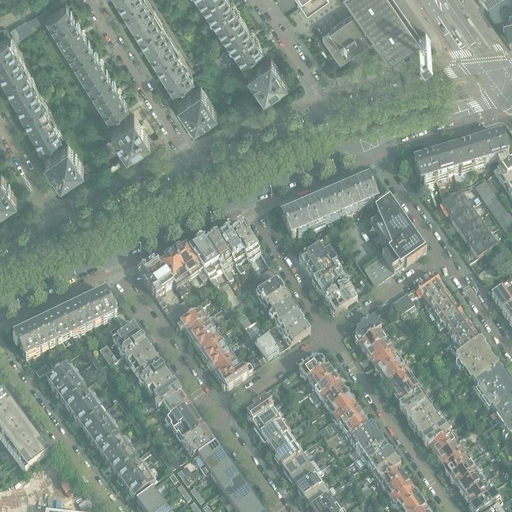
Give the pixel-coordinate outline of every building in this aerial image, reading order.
[(138,0),(116,0),(123,10),(138,0)] [(162,23),(154,10),(147,0),(138,0),(123,10),(139,37),(162,23)] [(243,20),(234,8),(228,0),(210,0),(203,5),(223,34),(243,20)] [(419,36),(394,0),(348,0),(357,12),(322,36),(340,62),(375,37),(379,43),(389,58),(419,36)] [(74,18),(66,5),(46,17),(54,30),(74,18)] [(511,12),(511,13),(511,16),(505,18),(506,25),(503,26),(505,34),(509,33),(511,42),(511,41),(511,12)] [(43,26),(37,16),(32,19),(38,29),(43,26)] [(92,48),(74,18),(54,30),(73,60),(92,48)] [(38,29),(32,19),(27,22),(33,32),(38,29)] [(262,48),(254,37),(243,20),(223,34),(243,62),(250,57),(255,54),(262,48)] [(33,32),(27,22),(21,26),(27,36),(33,32)] [(178,50),(170,36),(162,23),(139,37),(156,64),(178,50)] [(27,36),(21,26),(16,29),(22,39),(27,36)] [(22,39),(16,29),(11,32),(17,42),(22,39)] [(27,70),(19,54),(10,39),(8,40),(8,38),(0,42),(0,74),(4,83),(27,70)] [(110,77),(92,48),(73,60),(90,89),(110,77)] [(195,77),(187,63),(178,50),(156,64),(173,91),(177,88),(182,85),(195,77)] [(286,80),(270,57),(261,63),(255,54),(250,57),(256,66),(247,72),(263,96),(286,80)] [(45,102),(36,86),(27,70),(4,83),(22,115),(45,102)] [(128,106),(119,91),(110,77),(90,89),(108,118),(113,115),(118,112),(128,106)] [(216,110),(200,87),(189,95),(182,85),(177,88),(184,98),(177,103),(193,126),(216,110)] [(63,135),(54,119),(45,102),(22,115),(40,148),(47,144),(52,141),(63,135)] [(150,138),(134,115),(124,122),(118,112),(113,115),(120,125),(111,131),(127,154),(150,138)] [(511,163),(509,166),(506,160),(507,160),(506,157),(508,156),(504,142),(502,143),(500,137),(483,142),(490,165),(497,163),(499,170),(500,172),(496,174),(508,191),(511,187),(511,163)] [(83,167),(67,144),(58,150),(52,141),(47,144),(53,153),(44,160),(60,183),(83,167)] [(490,165),(483,142),(467,147),(467,148),(463,149),(463,148),(446,153),(453,176),(459,174),(460,178),(461,177),(460,174),(471,171),(471,174),(474,173),(473,170),(483,167),(484,170),(485,170),(484,167),(490,165)] [(453,176),(446,153),(430,158),(430,159),(426,160),(426,159),(413,163),(420,186),(423,186),(424,188),(425,188),(424,185),(433,182),(434,185),(435,185),(436,185),(436,182),(446,179),(447,181),(448,181),(447,178),(453,176)] [(0,208),(17,197),(1,174),(0,174),(0,208)] [(377,203),(367,181),(349,189),(360,213),(374,207),(373,205),(377,203)] [(360,213),(349,189),(316,203),(327,228),(360,213)] [(478,221),(472,212),(474,211),(469,204),(467,205),(460,196),(440,209),(459,235),(478,221)] [(327,228),(316,203),(282,218),(291,240),(297,238),(298,240),(309,235),(327,228)] [(414,237),(404,222),(404,221),(403,219),(402,218),(401,218),(395,209),(392,211),(389,205),(376,214),(379,220),(370,226),(390,254),(385,256),(386,256),(382,258),(383,260),(382,261),(394,277),(402,271),(426,255),(417,242),(417,240),(416,238),(415,237),(414,237)] [(497,248),(490,238),(491,236),(487,230),(485,231),(478,221),(459,235),(477,261),(497,248)] [(261,256),(243,228),(241,227),(240,227),(236,230),(235,232),(235,233),(234,232),(233,232),(231,234),(247,261),(258,279),(262,276),(254,264),(253,265),(252,263),(253,262),(253,261),(261,256)] [(247,261),(231,234),(229,232),(227,231),(222,234),(221,237),(220,236),(217,238),(235,267),(241,277),(245,274),(241,268),(239,269),(238,267),(247,261)] [(235,267),(217,238),(217,237),(216,237),(214,237),(209,239),(209,240),(209,242),(207,242),(204,243),(222,272),(229,284),(233,281),(229,275),(228,276),(227,274),(228,273),(227,271),(235,267)] [(222,272),(204,243),(201,242),(196,245),(197,245),(196,247),(196,248),(196,247),(192,249),(190,249),(190,248),(187,250),(208,280),(215,290),(219,287),(215,281),(214,282),(213,280),(217,277),(216,275),(222,272)] [(298,263),(313,252),(310,247),(295,257),(298,263)] [(208,280),(187,250),(186,248),(180,252),(180,251),(175,253),(172,257),(189,283),(197,277),(202,285),(208,280)] [(343,270),(337,262),(335,264),(327,253),(324,255),(320,248),(313,252),(298,263),(302,269),(305,270),(312,280),(311,280),(311,283),(315,290),(338,274),(343,270)] [(189,283),(172,257),(167,259),(164,262),(164,264),(159,267),(174,288),(181,299),(188,295),(182,287),(189,283)] [(394,277),(382,261),(373,268),(384,284),(394,277)] [(174,288),(159,267),(155,262),(146,268),(143,267),(138,270),(138,274),(137,274),(145,286),(150,293),(150,292),(155,300),(159,306),(162,311),(167,307),(162,301),(161,301),(159,298),(174,288)] [(384,284),(373,268),(364,273),(375,290),(384,284)] [(349,291),(338,274),(315,290),(318,295),(321,296),(324,300),(333,293),(338,299),(349,291)] [(364,281),(361,276),(355,280),(358,285),(361,283),(364,281)] [(423,298),(440,287),(434,279),(418,290),(423,298)] [(373,292),(365,280),(364,281),(361,283),(368,295),(373,292)] [(262,307),(284,293),(280,286),(279,286),(277,283),(255,296),(262,307)] [(511,283),(491,298),(494,303),(497,307),(501,313),(511,306),(511,283)] [(259,291),(256,285),(248,290),(252,295),(259,291)] [(429,306),(445,294),(440,287),(423,298),(429,306)] [(357,302),(349,291),(338,299),(333,293),(324,300),(323,303),(325,306),(328,307),(330,310),(330,313),(332,317),(335,318),(357,302)] [(268,317),(290,304),(286,297),(284,293),(262,307),(268,317)] [(434,313),(450,302),(445,294),(429,306),(425,309),(431,317),(435,314),(434,313)] [(116,319),(115,317),(114,315),(117,314),(114,307),(111,308),(105,295),(60,316),(71,340),(116,319)] [(415,308),(413,306),(407,298),(400,303),(410,319),(418,313),(415,308)] [(440,322),(456,310),(450,302),(434,313),(435,314),(440,322)] [(410,319),(400,303),(392,308),(400,318),(403,323),(410,319)] [(170,322),(188,310),(184,304),(166,316),(170,322)] [(275,328),(297,314),(293,307),(290,304),(268,317),(275,328)] [(237,319),(248,312),(244,306),(233,313),(237,319)] [(511,327),(511,306),(501,313),(506,320),(505,320),(508,324),(509,324),(511,328),(511,327)] [(178,326),(193,317),(188,310),(170,322),(175,329),(178,326)] [(445,330),(462,318),(456,310),(440,322),(445,330)] [(187,335),(208,321),(201,311),(193,317),(178,326),(182,332),(184,332),(187,335)] [(282,338),(303,324),(304,324),(299,318),(297,314),(275,328),(282,338)] [(71,340),(60,316),(14,338),(15,340),(13,341),(16,347),(18,346),(25,360),(26,362),(71,340)] [(472,334),(462,318),(445,330),(456,345),(472,334)] [(194,345),(215,331),(208,321),(187,335),(189,339),(189,341),(191,345),(194,345)] [(359,348),(379,333),(381,332),(374,321),(356,333),(357,334),(356,336),(355,340),(356,341),(354,342),(358,348),(358,347),(359,348)] [(404,324),(409,331),(413,329),(409,321),(404,324)] [(252,327),(248,322),(241,326),(245,332),(252,327)] [(289,350),(310,335),(306,328),(303,324),(282,338),(289,350)] [(114,339),(124,332),(120,327),(110,334),(114,339)] [(129,345),(140,338),(138,336),(138,335),(139,333),(135,327),(114,342),(121,353),(119,355),(123,361),(126,359),(134,352),(129,345)] [(414,328),(413,329),(409,331),(414,339),(419,336),(414,328)] [(201,355),(222,341),(215,331),(194,345),(193,348),(196,351),(198,352),(201,355)] [(365,357),(385,343),(379,333),(359,348),(365,357)] [(271,345),(267,338),(264,334),(252,341),(253,343),(255,346),(262,356),(268,364),(269,364),(270,363),(271,362),(279,357),(275,351),(271,345)] [(455,358),(478,342),(472,334),(456,345),(457,346),(451,350),(450,351),(455,358)] [(424,344),(419,336),(414,339),(416,341),(420,347),(424,344)] [(154,355),(150,350),(148,350),(145,346),(146,343),(143,340),(141,339),(140,339),(140,338),(129,345),(134,352),(126,359),(133,370),(154,355)] [(208,365),(229,350),(222,341),(201,355),(203,358),(202,361),(205,364),(208,365)] [(255,346),(253,343),(252,341),(251,341),(246,345),(249,350),(251,348),(255,346)] [(498,371),(488,356),(478,342),(455,358),(458,363),(457,364),(469,383),(473,380),(477,386),(498,371)] [(373,367),(393,353),(385,343),(365,357),(370,364),(373,367)] [(284,353),(280,347),(275,351),(279,357),(284,353)] [(118,365),(107,349),(100,354),(108,367),(103,370),(105,373),(118,365)] [(214,375),(236,360),(229,350),(208,365),(207,367),(209,371),(212,371),(214,375)] [(380,377),(400,364),(393,353),(373,367),(375,370),(375,375),(380,377)] [(149,374),(160,367),(157,364),(158,364),(158,361),(154,355),(133,370),(141,382),(139,383),(143,389),(145,388),(154,381),(149,374)] [(266,365),(261,358),(256,361),(262,369),(266,365)] [(65,367),(59,360),(50,367),(56,374),(65,367)] [(221,385),(243,370),(236,360),(214,375),(217,378),(216,381),(218,384),(221,384),(221,385)] [(309,381),(328,368),(325,363),(323,364),(322,362),(318,362),(316,363),(315,361),(298,373),(306,383),(309,381)] [(387,388),(410,371),(406,367),(403,369),(400,364),(380,377),(380,382),(385,385),(385,384),(387,388)] [(39,380),(49,372),(46,367),(35,374),(39,380)] [(174,384),(170,378),(167,378),(165,374),(165,372),(163,368),(160,367),(149,374),(154,381),(145,388),(153,399),(174,384)] [(227,393),(253,375),(247,367),(243,370),(221,385),(222,385),(221,388),(223,391),(226,392),(227,393)] [(316,391),(335,378),(328,368),(309,381),(316,391)] [(84,392),(80,387),(81,386),(76,379),(78,378),(76,375),(74,377),(72,373),(70,375),(66,369),(47,383),(64,407),(84,392)] [(393,397),(413,384),(410,378),(413,376),(410,371),(387,388),(388,390),(393,397)] [(511,402),(511,391),(507,384),(498,371),(477,386),(480,390),(476,392),(489,411),(492,408),(496,413),(511,402)] [(323,401),(342,388),(340,385),(335,378),(316,391),(323,401)] [(162,409),(181,395),(174,384),(153,399),(152,400),(156,406),(154,407),(157,412),(162,409)] [(400,407),(420,393),(423,391),(420,386),(417,388),(413,384),(393,397),(400,407)] [(330,412),(349,399),(349,398),(348,394),(344,391),(342,388),(323,401),(330,412)] [(273,410),(265,400),(274,394),(271,391),(262,397),(264,399),(251,408),(254,411),(246,417),(247,418),(246,420),(249,424),(252,425),(253,425),(273,410)] [(101,416),(97,410),(99,409),(94,403),(96,401),(94,399),(92,400),(89,397),(88,398),(84,392),(64,407),(82,430),(101,416)] [(404,417),(426,402),(420,393),(400,407),(398,408),(404,417)] [(0,420),(14,410),(2,394),(0,395),(0,420)] [(169,419),(187,407),(185,403),(186,402),(181,395),(162,409),(169,419)] [(334,424),(356,409),(354,406),(354,405),(353,401),(349,399),(330,412),(333,417),(330,419),(334,424)] [(410,425),(431,410),(432,410),(426,402),(404,417),(410,425)] [(511,402),(496,413),(499,418),(495,420),(508,439),(511,436),(511,402)] [(172,434),(195,418),(191,413),(192,411),(190,408),(188,408),(187,407),(169,419),(166,422),(170,428),(168,429),(172,434)] [(344,432),(363,418),(358,411),(356,409),(334,424),(337,428),(340,427),(344,432)] [(0,440),(2,443),(26,425),(14,410),(0,420),(0,440)] [(259,438),(282,422),(273,410),(253,425),(255,428),(253,430),(253,429),(259,438)] [(416,433),(437,418),(431,410),(410,425),(416,433)] [(118,440),(114,434),(116,433),(113,430),(115,428),(113,425),(111,427),(107,420),(105,422),(101,416),(82,430),(99,454),(118,440)] [(181,445),(203,429),(202,428),(202,426),(200,423),(198,423),(195,418),(172,434),(175,439),(177,438),(181,445)] [(351,442),(369,428),(363,418),(344,432),(347,437),(339,443),(342,447),(351,442)] [(421,441),(443,426),(437,418),(416,433),(421,441)] [(269,448),(290,434),(282,422),(259,438),(264,446),(265,446),(266,445),(269,448)] [(13,459),(37,441),(26,425),(2,443),(13,459)] [(429,449),(449,435),(443,426),(421,441),(428,450),(429,449)] [(356,450),(377,436),(371,427),(369,428),(351,442),(356,450)] [(214,444),(207,435),(208,433),(205,430),(204,430),(203,429),(181,445),(192,460),(193,459),(214,444)] [(436,459),(456,445),(452,439),(455,437),(452,433),(449,435),(429,449),(436,459)] [(274,461),(297,445),(290,434),(269,448),(271,452),(269,453),(269,452),(269,453),(274,461)] [(362,458),(383,443),(377,436),(356,450),(362,458)] [(136,463),(132,458),(133,456),(128,450),(130,448),(128,446),(126,447),(124,444),(122,445),(118,440),(99,454),(117,477),(136,463)] [(489,447),(485,441),(484,440),(480,442),(485,450),(489,447)] [(25,474),(49,456),(37,441),(13,459),(25,474)] [(368,466),(388,452),(383,443),(362,458),(368,466)] [(283,469),(304,455),(297,445),(274,461),(279,467),(279,466),(281,465),(283,469)] [(443,468),(465,453),(462,447),(459,449),(456,445),(436,459),(441,466),(443,468)] [(204,468),(223,454),(219,449),(217,450),(215,446),(198,458),(204,468)] [(314,447),(312,449),(306,453),(308,456),(317,450),(314,447)] [(374,475),(394,461),(388,452),(368,466),(374,475)] [(449,479),(469,464),(466,459),(469,457),(465,453),(443,468),(445,471),(445,476),(449,479)] [(210,476),(227,464),(225,461),(227,460),(223,454),(204,468),(210,476)] [(288,480),(311,465),(304,455),(283,469),(285,472),(284,473),(283,473),(288,480)] [(501,465),(504,469),(508,466),(511,465),(508,460),(501,465)] [(379,483),(399,470),(400,469),(394,461),(374,475),(379,483)] [(157,484),(153,478),(151,480),(146,473),(148,472),(146,469),(144,471),(141,467),(140,468),(136,463),(117,477),(134,501),(156,484),(157,484)] [(216,485),(235,472),(231,466),(230,467),(227,464),(210,476),(216,485)] [(457,489),(477,475),(482,471),(479,467),(474,470),(469,464),(449,479),(450,483),(454,486),(455,486),(457,489)] [(298,490),(324,472),(324,471),(326,469),(324,467),(319,471),(320,473),(318,475),(311,465),(288,480),(293,487),(295,486),(298,490)] [(386,493),(405,480),(399,470),(379,483),(376,485),(380,490),(382,488),(386,493)] [(222,494),(240,482),(237,479),(239,478),(235,472),(216,485),(222,494)] [(303,502),(326,486),(321,479),(323,477),(322,475),(325,473),(324,472),(298,490),(299,493),(298,494),(298,493),(297,494),(303,502)] [(186,480),(181,473),(177,476),(182,483),(186,480)] [(463,499),(484,485),(477,475),(457,489),(459,492),(463,499)] [(178,483),(173,477),(169,480),(174,486),(178,483)] [(359,485),(352,477),(350,478),(356,487),(359,485)] [(191,487),(186,480),(182,483),(187,490),(191,487)] [(390,505),(412,490),(405,480),(386,493),(389,498),(386,500),(390,505)] [(229,503),(247,490),(243,484),(242,485),(240,482),(222,494),(229,503)] [(313,511),(334,497),(333,496),(345,487),(344,487),(343,485),(334,491),(333,489),(330,492),(326,486),(303,502),(307,508),(308,508),(307,507),(309,506),(313,511)] [(470,509),(491,495),(484,485),(463,499),(470,509)] [(186,495),(181,488),(177,491),(182,497),(186,495)] [(235,511),(252,500),(250,497),(251,496),(247,490),(229,503),(235,511)] [(398,511),(401,511),(419,499),(418,495),(414,492),(412,490),(390,505),(394,510),(396,508),(398,511)] [(138,511),(143,511),(160,500),(153,491),(136,504),(139,507),(136,509),(138,511)] [(199,497),(194,491),(190,493),(195,500),(199,497)] [(490,511),(497,508),(495,505),(499,502),(493,493),(491,495),(470,509),(468,510),(469,511),(490,511)] [(191,501),(186,495),(182,497),(187,504),(191,501)] [(204,504),(199,497),(195,500),(200,507),(204,504)] [(332,511),(340,507),(334,497),(313,511),(312,511),(332,511)] [(423,511),(426,510),(424,507),(423,502),(419,499),(401,511),(423,511)] [(162,511),(166,509),(160,500),(143,511),(162,511)] [(235,511),(253,511),(259,508),(256,502),(254,503),(252,500),(235,511)] [(502,511),(503,511),(510,507),(508,503),(502,507),(500,508),(502,511)]
